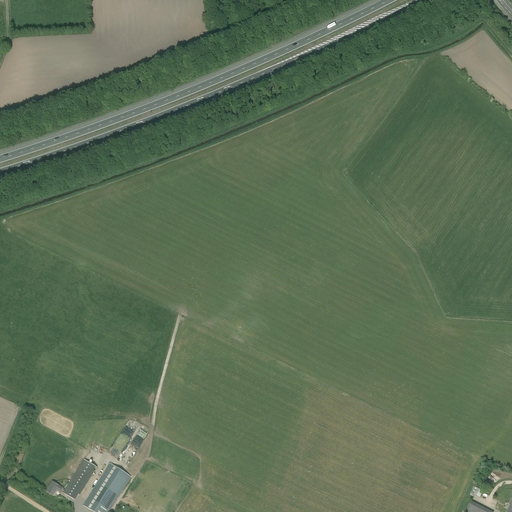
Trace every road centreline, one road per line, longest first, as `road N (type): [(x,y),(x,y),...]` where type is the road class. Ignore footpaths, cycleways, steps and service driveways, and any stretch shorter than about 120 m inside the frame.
road 1 (motorway): [(0,172),(198,101),(420,0)]
road 2 (motorway): [(388,0),(229,75),(0,158)]
